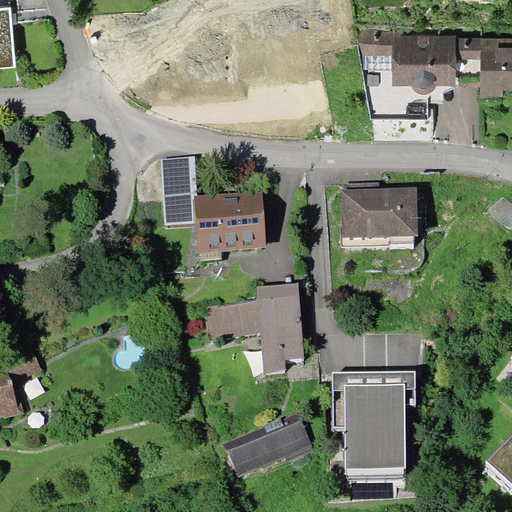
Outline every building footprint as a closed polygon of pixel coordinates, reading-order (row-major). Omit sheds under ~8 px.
[(0,68),(16,67),(11,7),(0,8),(0,68)] [(437,86),(456,87),(456,60),(456,38),(457,35),(401,36),(401,31),(360,29),(358,47),(360,55),(392,56),(392,71),(392,87),(412,87),(413,89),(415,92),(417,93),(420,94),(424,94),(427,94),(432,92),(435,89),(437,86)] [(511,38),(456,38),(456,60),(481,60),(480,97),(503,97),(503,90),(511,90),(511,38)] [(392,71),(392,56),(360,55),(363,70),(392,71)] [(197,196),(195,156),(161,158),(166,225),(196,223),(195,196),(197,196)] [(344,189),(341,189),(342,238),(390,237),(390,244),(414,244),(414,236),(418,236),(417,187),(380,188),(344,189)] [(197,196),(195,196),(196,223),(198,253),(202,253),(221,251),(266,248),(262,191),(197,196)] [(511,203),(502,197),(488,209),(489,211),(491,213),(493,216),(496,220),(499,222),(502,224),(505,226),(510,228),(511,228),(511,203)] [(390,246),(390,244),(390,237),(342,238),(342,246),(343,247),(344,247),(390,246)] [(222,259),(221,251),(202,253),(203,261),(222,259)] [(259,300),(207,309),(212,341),(261,332),(264,374),(286,369),(285,359),(304,358),(299,283),(257,287),(259,300)] [(0,417),(4,417),(5,418),(24,413),(20,400),(17,402),(13,385),(42,371),(37,356),(7,370),(0,371),(0,417)] [(416,371),(332,371),(333,429),(344,429),(345,469),(406,468),(406,408),(416,408),(416,371)] [(264,428),(224,445),(238,478),(286,457),(289,463),(314,452),(298,414),(282,420),(281,417),(263,425),(264,428)] [(511,483),(511,433),(487,461),(511,483)]
